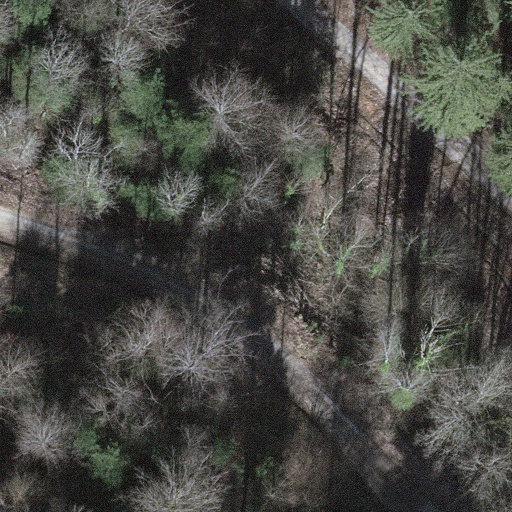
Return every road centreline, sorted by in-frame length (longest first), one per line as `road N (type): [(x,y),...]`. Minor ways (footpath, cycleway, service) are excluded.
road 1 (track): [(0,206),(79,231),(255,331),(324,385),(430,511)]
road 2 (track): [(511,214),(364,49),(303,0)]
